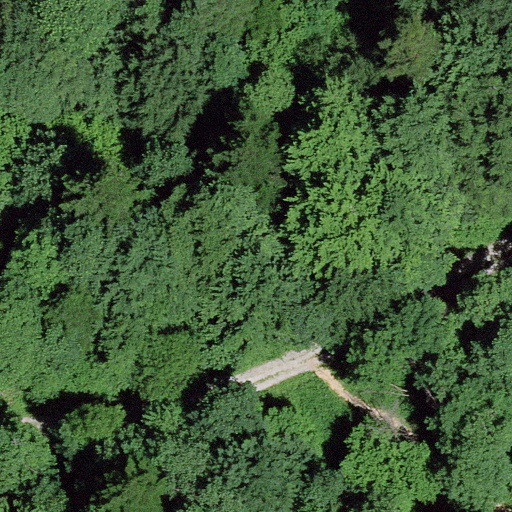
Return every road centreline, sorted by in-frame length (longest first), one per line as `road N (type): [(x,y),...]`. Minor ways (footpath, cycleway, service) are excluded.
road 1 (track): [(307,361),(147,424),(0,431)]
road 2 (track): [(307,361),(511,256)]
